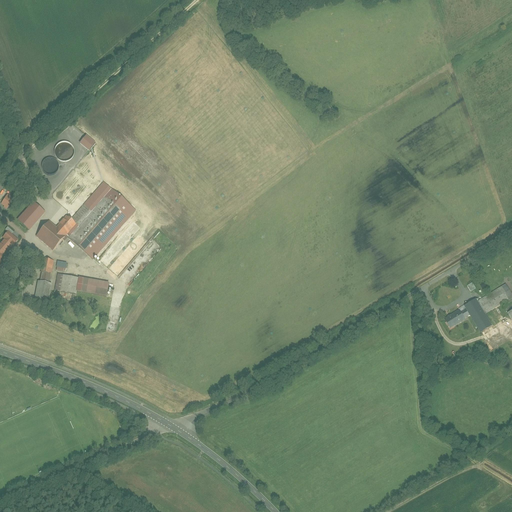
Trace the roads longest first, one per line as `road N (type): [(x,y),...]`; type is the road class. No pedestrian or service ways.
road 1 (unclassified): [(173,427),(511,232)]
road 2 (track): [(196,0),(26,153)]
road 3 (tertiary): [(0,350),(173,427)]
road 4 (unclassified): [(0,498),(173,427)]
road 5 (tertiary): [(173,427),(275,511)]
